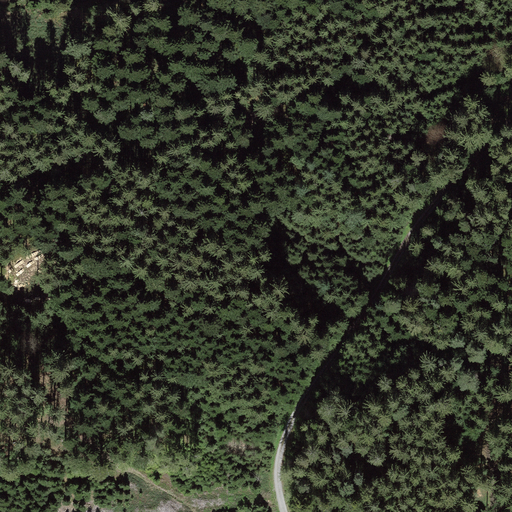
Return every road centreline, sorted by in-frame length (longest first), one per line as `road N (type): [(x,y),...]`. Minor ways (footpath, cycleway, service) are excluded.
road 1 (track): [(511,72),(362,118),(214,123),(125,166),(44,192),(0,220)]
road 2 (track): [(284,511),(277,474),(289,424),(417,222),(511,119)]
road 3 (track): [(0,459),(131,470),(193,511)]
